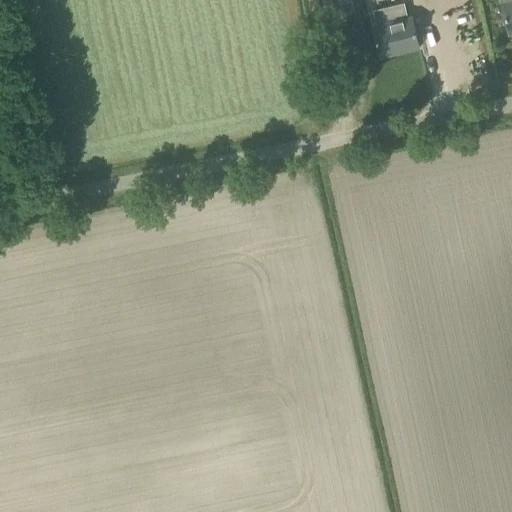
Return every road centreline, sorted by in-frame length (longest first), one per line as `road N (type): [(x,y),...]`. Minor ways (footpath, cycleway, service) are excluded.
road 1 (unclassified): [(0,211),(511,104)]
road 2 (track): [(347,141),(317,0)]
